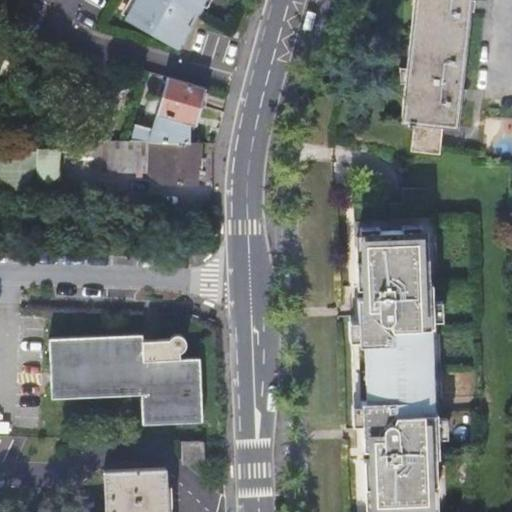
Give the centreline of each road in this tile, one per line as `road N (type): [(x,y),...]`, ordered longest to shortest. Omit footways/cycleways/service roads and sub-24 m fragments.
road 1 (secondary): [(249,279),(251,160),(291,0)]
road 2 (unknown): [(263,98),(161,68),(14,0)]
road 3 (residential): [(249,279),(0,273)]
road 4 (secondary): [(259,511),(249,279)]
